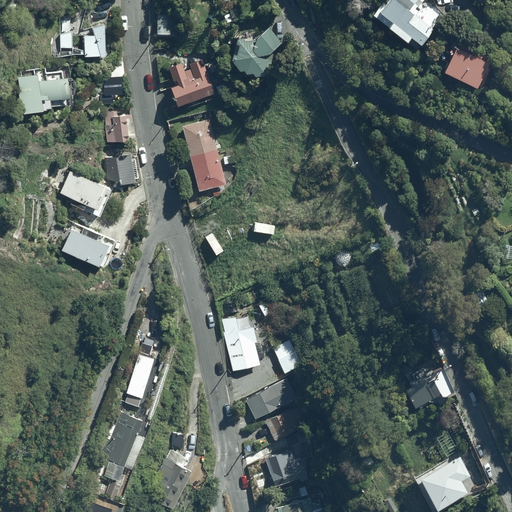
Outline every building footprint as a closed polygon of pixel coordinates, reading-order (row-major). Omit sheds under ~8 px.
[(379,0),(371,10),(414,45),(419,41),(417,39),(431,27),(428,26),(441,14),(425,3),(424,5),(422,4),(424,0),(379,0)] [(104,50),(103,17),(91,22),(93,29),(83,30),(83,51),(99,51),(99,53),(104,50)] [(72,40),(71,24),(59,28),(60,43),(72,40)] [(281,43),(269,27),(261,32),(255,39),(244,39),(244,36),(237,36),(231,54),(244,74),(265,72),(281,60),(273,50),(281,43)] [(451,38),(446,46),(450,48),(441,65),(474,81),(476,78),(481,81),(493,55),(457,38),(456,41),(451,38)] [(170,85),(176,104),(213,92),(202,59),(189,63),(190,68),(184,70),(181,62),(167,66),(173,84),(170,85)] [(37,74),(18,77),(20,90),(18,90),(20,101),(21,101),(23,112),(45,109),(46,107),(51,106),(49,98),(69,95),(66,76),(38,81),(37,74)] [(111,109),(112,114),(103,115),(107,141),(135,137),(132,112),(127,113),(126,107),(111,109)] [(209,118),(182,125),(198,190),(225,183),(209,118)] [(130,153),(104,158),(108,180),(118,178),(119,182),(135,180),(130,153)] [(105,179),(68,169),(59,193),(70,196),(69,202),(81,205),(81,208),(102,214),(109,185),(104,184),(105,179)] [(108,243),(70,227),(61,249),(98,265),(108,243)] [(477,285),(468,290),(474,300),(483,295),(477,285)] [(252,290),(238,295),(242,305),(256,299),(252,290)] [(222,301),(222,314),(238,309),(233,297),(222,301)] [(235,315),(221,318),(224,331),(223,332),(232,370),(259,363),(253,341),(256,341),(252,326),(239,329),(235,315)] [(290,338),(272,346),(284,372),(302,364),(290,338)] [(152,343),(140,340),(126,389),(126,390),(123,400),(138,404),(153,352),(149,351),(152,343)] [(433,365),(409,377),(410,380),(405,382),(413,400),(416,399),(418,401),(425,398),(424,396),(441,388),(442,390),(453,385),(441,360),(433,364),(433,365)] [(277,407),(296,397),(284,377),(245,399),(255,417),(276,406),(277,407)] [(305,405),(300,407),(299,405),(265,421),(274,440),(308,423),(305,416),(309,414),(305,405)] [(142,416),(121,409),(110,437),(106,435),(99,452),(123,461),(142,416)] [(181,431),(172,431),(171,443),(181,444),(181,431)] [(301,433),(285,438),(288,448),(304,443),(301,433)] [(187,454),(170,447),(153,483),(161,487),(156,498),(165,503),(167,499),(176,504),(193,468),(183,463),(187,454)] [(290,450),(265,458),(274,485),(300,476),(301,480),(307,478),(302,464),(305,463),(303,457),(294,461),(293,458),(290,450)] [(112,475),(116,459),(108,457),(104,473),(112,475)] [(115,497),(121,480),(110,477),(104,493),(115,497)] [(309,496),(278,505),(279,511),(322,511),(320,500),(311,503),(309,496)] [(491,511),(483,496),(449,511),(491,511)] [(111,511),(112,508),(88,500),(83,511),(111,511)]
